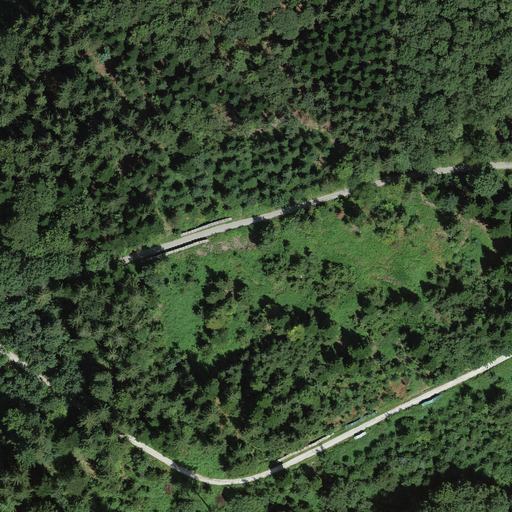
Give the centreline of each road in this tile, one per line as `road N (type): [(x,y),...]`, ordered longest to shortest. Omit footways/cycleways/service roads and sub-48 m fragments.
road 1 (track): [(511,354),(239,482),(203,481),(142,449),(0,345)]
road 2 (track): [(511,164),(410,172),(0,300)]
